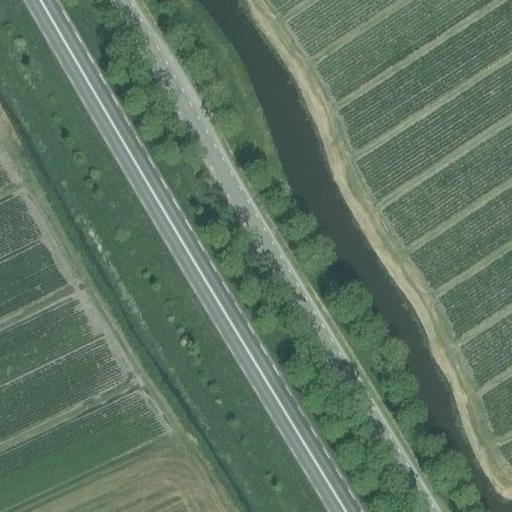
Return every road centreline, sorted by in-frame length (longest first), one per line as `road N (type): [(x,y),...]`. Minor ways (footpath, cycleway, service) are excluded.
road 1 (unclassified): [(432,511),(127,0)]
road 2 (primary): [(347,511),(42,0)]
